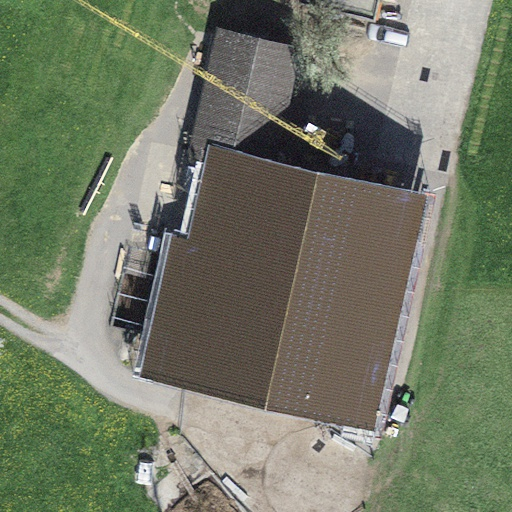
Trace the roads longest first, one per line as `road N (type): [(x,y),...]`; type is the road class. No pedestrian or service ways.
road 1 (track): [(0,311),(332,492),(445,116)]
road 2 (residential): [(480,0),(445,116)]
